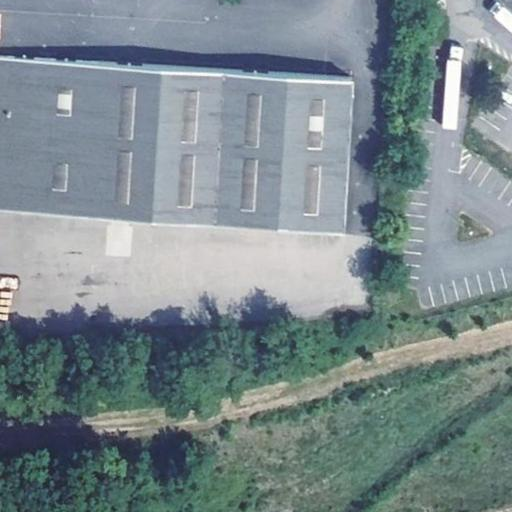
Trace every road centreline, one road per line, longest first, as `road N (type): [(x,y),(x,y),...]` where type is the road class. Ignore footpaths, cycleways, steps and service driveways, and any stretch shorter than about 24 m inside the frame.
road 1 (unknown): [(361,24),(15,0)]
road 2 (unknown): [(440,195),(441,242),(453,250),(491,236),(511,208),(443,149)]
road 3 (unknown): [(464,0),(453,30),(440,195)]
